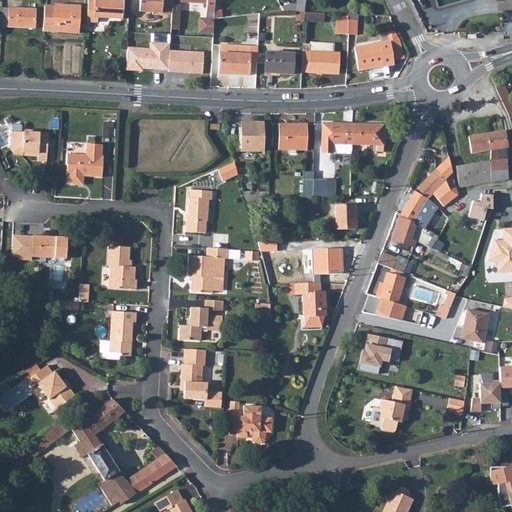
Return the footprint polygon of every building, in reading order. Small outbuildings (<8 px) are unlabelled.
[(87,1),(86,23),(96,23),(96,18),(121,20),(121,4),(114,4),(114,1),(103,0),(95,0),(95,1),(87,1)] [(139,0),(139,12),(162,13),(162,0),(139,0)] [(162,0),(162,13),(171,14),(172,5),(171,0),(162,0)] [(205,13),(213,13),(214,0),(179,0),(179,3),(206,4),(205,13)] [(297,0),(296,12),(304,12),(305,0),(297,0)] [(43,5),(42,30),(77,32),(79,5),(54,4),(54,6),(43,5)] [(171,14),(170,31),(179,31),(181,6),(172,5),(171,14)] [(8,9),(7,28),(35,29),(35,10),(8,9)] [(338,14),(337,32),(348,32),(349,14),(338,14)] [(142,68),(167,70),(168,49),(169,42),(149,40),(149,46),(127,46),(126,70),(142,71),(142,68)] [(389,42),(354,47),(358,70),(393,64),(389,42)] [(309,43),(309,52),(331,54),(332,45),(309,43)] [(219,45),(219,53),(249,55),(249,46),(219,45)] [(203,73),(203,51),(168,49),(168,71),(203,73)] [(264,52),(263,73),(292,75),(293,54),(264,52)] [(309,52),(308,72),(337,74),(338,54),(331,54),(309,52)] [(249,55),(219,53),(218,74),(248,76),(249,55)] [(496,89),(495,89),(509,118),(509,121),(510,120),(511,119),(511,102),(507,92),(504,85),(496,89)] [(105,122),(104,136),(114,136),(115,122),(105,122)] [(263,123),(242,123),(242,137),(242,152),(263,151),(263,123)] [(328,144),(351,145),(352,124),(322,123),(321,151),(327,151),(328,144)] [(307,124),(279,124),(279,150),(307,150),(307,124)] [(352,124),(351,145),(378,146),(377,152),(383,153),(384,125),(352,124)] [(11,133),(10,150),(15,156),(21,156),(22,153),(27,154),(27,157),(36,157),(37,162),(45,162),(47,135),(31,134),(31,131),(24,131),(22,134),(11,133)] [(503,131),(488,134),(491,151),(490,162),(490,183),(508,180),(507,160),(499,161),(498,150),(506,148),(503,131)] [(488,134),(469,137),(472,154),(491,151),(488,134)] [(231,152),(242,152),(242,137),(227,138),(231,152)] [(66,156),(65,166),(67,166),(66,177),(67,177),(67,186),(83,187),(83,178),(102,179),(103,158),(101,158),(102,146),(85,145),(85,157),(66,156)] [(491,151),(472,154),(472,156),(473,164),(490,162),(491,151)] [(467,165),(455,167),(458,182),(459,187),(490,183),(490,162),(473,164),(472,156),(470,157),(470,159),(466,160),(467,165)] [(449,157),(436,170),(445,180),(452,173),(451,166),(449,157)] [(235,164),(217,171),(222,182),(238,175),(235,164)] [(445,180),(436,170),(417,188),(420,192),(424,194),(426,195),(427,196),(430,198),(437,190),(445,181),(445,180)] [(304,177),(304,199),(334,198),(334,178),(304,177)] [(437,200),(443,207),(455,198),(452,193),(450,190),(448,188),(445,191),(447,193),(437,200)] [(507,190),(493,190),(493,196),(493,199),(501,198),(507,190)] [(185,233),(205,234),(206,222),(207,222),(208,213),(209,200),(212,201),(213,192),(191,191),(190,198),(189,199),(188,213),(191,213),(190,216),(186,216),(185,233)] [(400,214),(399,218),(404,220),(413,222),(425,204),(434,212),(437,208),(428,200),(414,192),(408,203),(400,214)] [(485,208),(491,209),(492,196),(491,196),(480,195),(478,204),(471,202),(467,217),(475,219),(482,221),(485,208)] [(335,206),(322,206),(323,215),(335,214),(335,230),(344,230),(356,230),(355,219),(355,205),(335,206)] [(404,220),(399,218),(392,239),(413,247),(420,226),(413,222),(404,220)] [(511,272),(511,227),(501,229),(501,239),(493,241),(487,261),(495,265),(496,274),(511,272)] [(431,234),(423,231),(419,242),(427,244),(431,234)] [(13,234),(11,256),(47,256),(65,257),(65,246),(66,236),(13,234)] [(433,234),(426,246),(431,249),(437,237),(433,234)] [(108,247),(107,267),(112,267),(112,274),(109,277),(109,289),(136,290),(136,281),(134,281),(135,268),(128,268),(129,248),(108,247)] [(214,249),(206,249),(206,259),(189,258),(187,279),(192,279),(191,294),(212,295),(213,292),(220,293),(223,290),(224,269),(214,268),(214,259),(225,260),(227,260),(228,250),(214,249)] [(340,249),(312,250),(313,266),(313,275),(342,274),(341,266),(340,249)] [(258,252),(245,251),(245,260),(258,261),(258,252)] [(381,252),(377,263),(392,269),(397,258),(381,252)] [(214,259),(214,268),(224,269),(225,260),(214,259)] [(377,289),(375,296),(379,297),(396,302),(404,277),(394,274),(386,271),(381,290),(377,289)] [(319,283),(294,284),(295,293),(302,293),(303,328),(319,327),(324,316),(324,303),(319,303),(319,293),(319,283)] [(79,285),(78,303),(87,304),(88,286),(79,285)] [(451,292),(445,306),(450,308),(455,294),(451,292)] [(406,305),(396,302),(379,297),(374,312),(402,318),(406,305)] [(511,297),(503,298),(501,306),(511,308),(511,297)] [(78,303),(63,302),(62,310),(77,310),(78,303)] [(223,302),(205,302),(205,310),(191,309),(190,320),(190,327),(187,327),(181,327),(180,341),(201,342),(202,328),(207,329),(207,331),(214,332),(214,316),(215,312),(223,312),(223,302)] [(467,310),(465,328),(467,328),(465,338),(485,341),(486,331),(489,312),(467,310)] [(98,356),(101,359),(118,360),(119,356),(129,357),(131,323),(134,323),(135,314),(111,312),(109,342),(99,342),(98,356)] [(222,317),(214,316),(214,332),(222,332),(222,317)] [(361,348),(358,361),(379,366),(381,359),(388,361),(391,347),(385,346),(387,337),(367,333),(363,348),(361,348)] [(206,351),(184,350),(184,366),(181,365),(180,384),(185,384),(184,399),(205,401),(205,408),(220,409),(221,394),(208,393),(208,384),(203,384),(203,367),(205,367),(206,351)] [(498,364),(499,381),(499,388),(511,386),(511,354),(511,355),(511,365),(498,364)] [(46,367),(26,381),(31,389),(37,385),(56,410),(75,397),(68,386),(65,388),(54,373),(51,374),(46,367)] [(471,397),(470,412),(481,411),(481,403),(500,401),(499,388),(499,381),(479,381),(479,396),(471,397)] [(396,387),(394,395),(411,398),(413,391),(396,387)] [(382,401),(380,409),(383,410),(380,419),(384,420),(384,423),(383,427),(384,432),(385,432),(391,434),(392,433),(395,432),(396,431),(398,424),(400,424),(402,415),(405,416),(406,408),(408,408),(409,408),(411,398),(394,395),(392,403),(382,401)] [(463,402),(450,399),(447,409),(449,411),(462,414),(463,402)] [(83,421),(71,429),(120,505),(176,467),(157,446),(150,452),(157,459),(125,481),(93,435),(124,412),(112,400),(83,421)] [(237,433),(237,437),(246,438),(246,434),(252,434),(252,440),(252,441),(255,444),(262,445),(265,442),(265,435),(271,435),(272,420),(260,419),(261,408),(243,407),(243,418),(238,418),(238,412),(228,412),(228,432),(237,433)] [(511,508),(511,467),(508,469),(491,469),(491,478),(491,485),(498,485),(499,496),(502,508),(511,505),(511,508)] [(174,489),(160,498),(165,506),(167,509),(169,508),(172,511),(191,511),(183,498),(181,499),(179,496),(178,495),(174,489)] [(408,511),(413,500),(410,498),(410,495),(410,493),(409,491),(408,490),(406,489),(404,489),(401,489),(398,491),(397,493),(393,491),(383,511),(408,511)] [(165,506),(160,498),(153,502),(159,511),(162,508),(165,506)]
